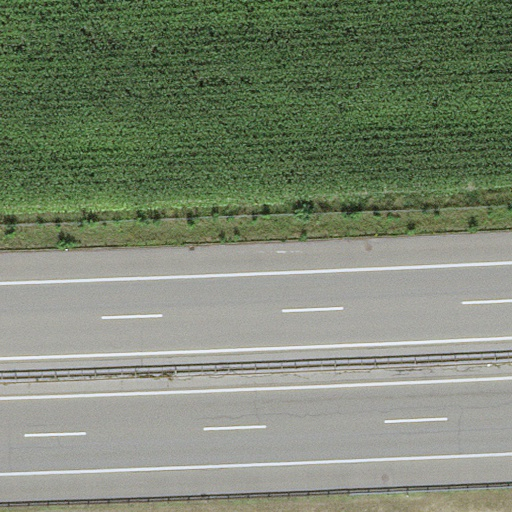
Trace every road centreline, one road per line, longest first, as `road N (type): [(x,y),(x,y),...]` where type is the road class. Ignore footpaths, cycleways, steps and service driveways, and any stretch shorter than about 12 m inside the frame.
road 1 (motorway): [(0,436),(511,415)]
road 2 (motorway): [(511,298),(0,318)]
